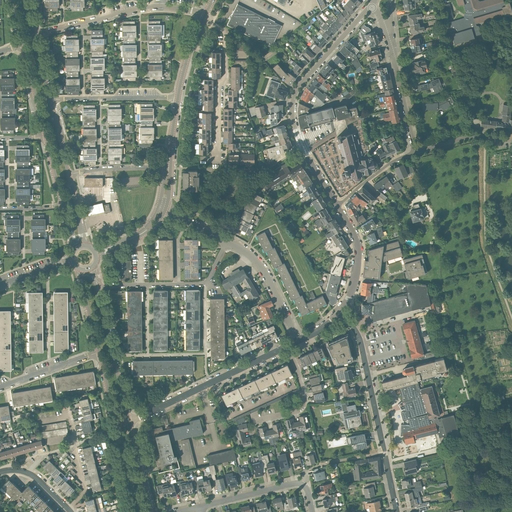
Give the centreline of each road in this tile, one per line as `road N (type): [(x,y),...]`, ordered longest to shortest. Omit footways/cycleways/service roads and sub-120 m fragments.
road 1 (residential): [(336,205),(297,138),(292,98),(370,7)]
road 2 (residential): [(396,511),(361,344),(339,312)]
road 3 (residential): [(128,423),(287,345)]
road 4 (residential): [(415,152),(370,7)]
road 5 (tertiary): [(128,423),(96,288)]
road 6 (residential): [(312,511),(298,483),(200,506)]
road 7 (residential): [(34,34),(163,7)]
road 8 (residential): [(50,100),(177,98)]
road 9 (residential): [(297,340),(256,260),(226,242)]
